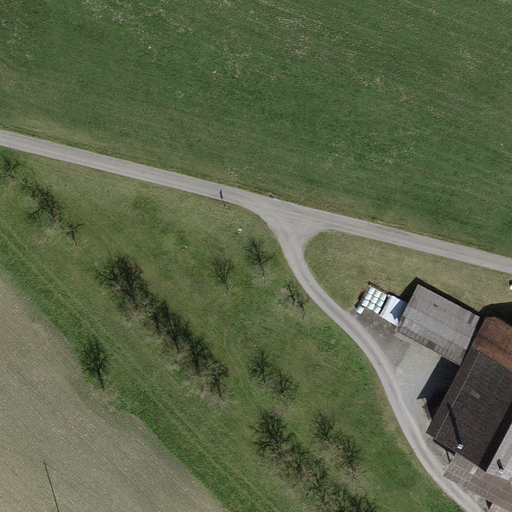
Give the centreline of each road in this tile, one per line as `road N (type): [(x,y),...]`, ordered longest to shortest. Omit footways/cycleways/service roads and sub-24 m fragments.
road 1 (unclassified): [(0,139),(511,269)]
road 2 (track): [(266,209),(311,290),(367,348),(444,491),(469,511)]
